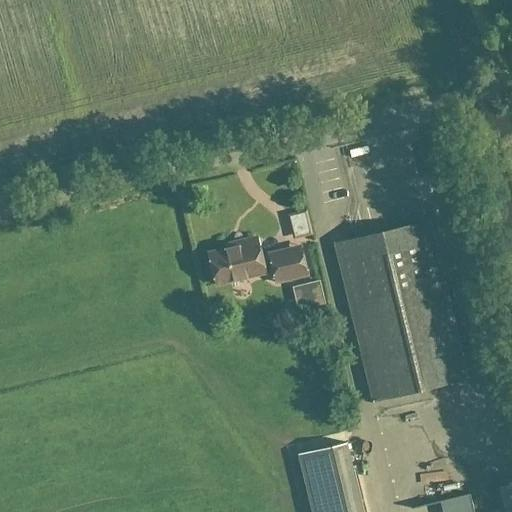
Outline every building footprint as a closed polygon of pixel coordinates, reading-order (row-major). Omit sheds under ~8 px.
[(326,181),(327,192),(345,191),(345,181),(326,181)] [(307,209),(293,212),(297,231),(312,227),(307,209)] [(428,222),(333,245),(371,402),(466,379),(428,222)] [(306,276),(300,251),(269,258),(269,259),(261,261),(256,242),(255,242),(252,239),(243,241),(241,245),(206,254),(214,286),(264,274),(263,273),(271,271),(274,284),(306,276)] [(315,284),(292,289),(297,313),(321,307),(315,284)] [(296,455),(309,511),(362,511),(346,443),(296,455)] [(503,511),(511,511),(511,483),(498,487),(503,511)]
